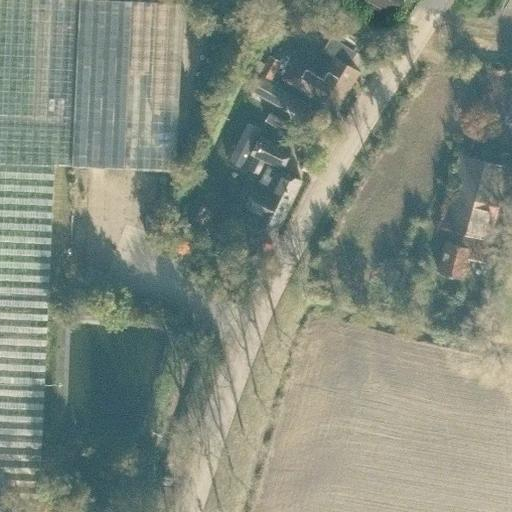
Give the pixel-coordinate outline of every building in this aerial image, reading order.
[(183,4),(132,2),(95,0),(0,0),(0,498),(39,500),(54,166),(175,172),(183,4)] [(366,0),(392,15),(400,0),(366,0)] [(295,10),(321,25),(327,14),(313,6),(310,11),(299,4),(295,10)] [(335,110),(358,71),(348,65),(356,51),(331,36),(322,50),(335,57),(323,77),(295,60),(284,78),(312,95),(335,110)] [(281,61),(269,55),(260,73),(272,79),(281,61)] [(228,161),(240,167),(260,128),(247,122),(228,161)] [(251,153),(253,154),(247,167),(259,173),(265,161),(282,169),(291,150),(269,139),(260,134),(251,153)] [(490,238),(509,167),(460,154),(440,225),(456,229),(453,242),(446,240),(437,271),(463,278),(469,257),(484,261),(490,238)] [(249,208),(244,219),(274,234),(280,222),(280,223),(301,180),(297,179),(296,175),(289,171),(285,173),(282,171),(280,174),(268,168),(256,192),(253,190),(245,206),(249,208)] [(208,209),(193,203),(187,218),(202,224),(208,209)] [(399,271),(393,269),(387,289),(393,291),(399,271)]
